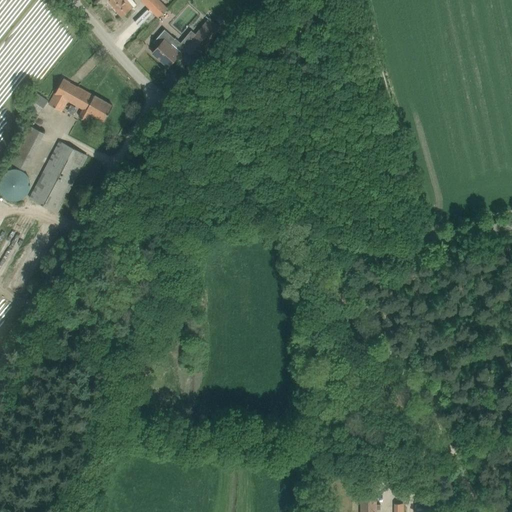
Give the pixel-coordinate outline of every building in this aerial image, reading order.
[(108,0),(122,16),(137,4),(133,0),(108,0)] [(141,0),(158,17),(167,9),(158,0),(141,0)] [(217,0),(213,6),(219,11),(227,0),(217,0)] [(168,67),(178,56),(184,48),(196,59),(213,39),(201,28),(185,47),(175,38),(175,37),(174,39),(164,30),(165,30),(164,29),(154,41),(158,46),(152,53),(168,67)] [(55,93),(49,104),(61,111),(67,100),(83,109),(79,116),(85,120),(90,113),(105,121),(113,106),(78,86),(76,87),(70,84),(70,82),(63,78),(55,93)] [(21,102),(39,114),(48,101),(30,88),(21,102)] [(7,160),(25,170),(44,133),(26,123),(7,160)] [(30,198),(48,208),(57,212),(87,156),(60,141),(30,198)] [(0,193),(1,195),(5,198),(9,200),(14,201),(19,200),(23,198),(27,195),(30,190),(31,186),(30,180),(29,176),(26,172),(21,169),(17,168),(12,167),(7,169),(3,172),(0,174),(0,193)] [(361,488),(361,511),(376,511),(376,488),(361,488)]
